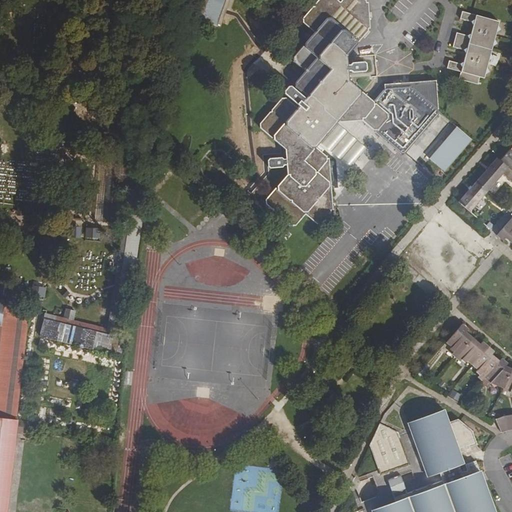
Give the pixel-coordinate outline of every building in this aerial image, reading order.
[(206,0),(204,24),(223,26),(225,0),(206,0)] [(341,0),(340,2),(336,0),(317,0),(303,18),(303,23),(314,33),(293,56),(293,62),(304,71),(309,70),(312,74),(309,77),(310,83),(313,87),(310,91),(310,95),(309,97),(294,84),(291,84),(287,88),(288,91),(302,104),(301,106),(296,106),(286,97),(276,109),(273,109),(273,112),(263,124),(260,124),(260,126),(287,150),(287,158),(284,158),(282,156),(270,157),(268,160),(269,167),(272,170),(284,169),(286,167),(288,167),(289,176),(268,200),(269,205),(292,225),(296,225),(305,214),(316,224),(321,223),(330,212),(331,210),(333,209),(329,158),(326,158),(314,148),(314,146),(311,146),(301,137),(336,97),(342,103),(345,100),(352,99),(354,100),(360,94),(360,90),(348,80),(348,71),(354,71),(355,72),(364,72),(367,69),(366,64),(364,62),(355,62),(353,64),(347,64),(347,55),(369,29),(369,23),(367,22),(370,19),(369,10),(364,6),(366,4),(366,1),(365,0),(341,0)] [(500,21),(463,11),(461,20),(472,23),(474,26),(471,34),(468,37),(457,34),(453,48),(464,51),(466,54),(464,63),(460,65),(450,62),(447,68),(461,72),(459,80),(477,85),(480,78),(485,79),(500,21)] [(386,88),(385,90),(382,90),(372,101),(370,99),(366,100),(361,105),(361,119),(400,154),(405,153),(438,116),(438,110),(413,88),(411,88),(410,86),(386,88)] [(336,97),(301,137),(311,146),(314,146),(348,108),(342,103),(336,97)] [(430,159),(445,171),(473,139),(458,127),(430,159)] [(511,151),(509,150),(500,160),(508,167),(511,170),(511,151)] [(496,158),(475,182),(486,192),(508,167),(500,160),(496,158)] [(475,182),(458,201),(469,211),(486,192),(475,182)] [(106,204),(108,189),(100,188),(99,204),(106,204)] [(119,308),(133,310),(148,213),(134,211),(119,308)] [(511,217),(496,235),(503,242),(505,239),(511,244),(511,243),(511,217)] [(69,237),(79,237),(80,226),(70,226),(69,237)] [(85,227),(85,238),(99,238),(99,227),(85,227)] [(172,232),(165,231),(164,242),(171,243),(172,232)] [(33,234),(23,239),(29,250),(38,245),(33,234)] [(100,248),(80,248),(80,251),(72,252),(72,263),(80,264),(80,267),(100,267),(100,248)] [(35,285),(35,296),(45,296),(45,286),(35,285)] [(0,419),(16,421),(29,308),(3,302),(0,326),(0,327),(0,419)] [(63,317),(74,318),(75,310),(64,309),(63,317)] [(125,340),(44,321),(40,336),(121,356),(125,340)] [(468,329),(462,324),(445,343),(450,348),(448,350),(451,353),(450,354),(454,358),(472,338),(465,332),(468,329)] [(479,344),(472,338),(454,358),(459,363),(461,361),(464,363),(466,361),(471,365),(487,347),(481,341),(479,344)] [(493,352),(487,347),(471,365),(477,369),(476,371),(479,374),(477,376),(481,380),(484,377),(498,361),(491,354),(493,352)] [(506,364),(500,359),(498,361),(484,377),(493,385),(502,389),(511,369),(504,367),(506,364)] [(511,366),(511,369),(502,389),(501,390),(511,394),(511,366)] [(452,389),(448,396),(458,401),(462,394),(452,389)] [(505,415),(503,416),(506,430),(508,430),(510,429),(511,428),(511,422),(511,414),(509,414),(507,415),(505,415)] [(398,437),(380,423),(370,443),(379,468),(368,472),(369,477),(373,476),(378,490),(375,496),(361,502),(359,497),(355,499),(359,510),(352,511),(494,511),(476,460),(465,464),(467,469),(461,471),(458,461),(462,460),(459,450),(477,443),(471,425),(455,417),(445,421),(444,417),(440,418),(440,416),(409,428),(410,430),(408,431),(410,437),(399,440),(398,437)] [(496,418),(494,419),(500,432),(502,431),(504,430),(506,430),(503,416),(501,417),(498,417),(496,418)] [(16,421),(0,419),(0,463),(11,464),(16,421)] [(30,423),(16,421),(15,432),(28,434),(30,423)] [(0,511),(4,511),(11,464),(0,463),(0,511)]
